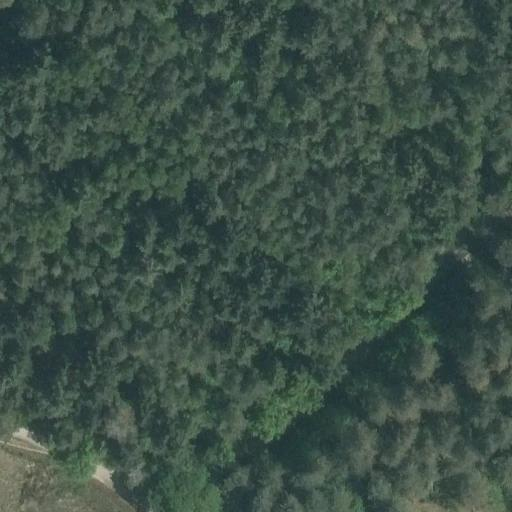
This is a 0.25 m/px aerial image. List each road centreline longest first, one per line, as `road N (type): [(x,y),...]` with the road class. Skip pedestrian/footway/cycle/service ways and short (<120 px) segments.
road 1 (track): [(110,483),(179,462),(364,331),(511,185)]
road 2 (track): [(110,483),(0,421)]
